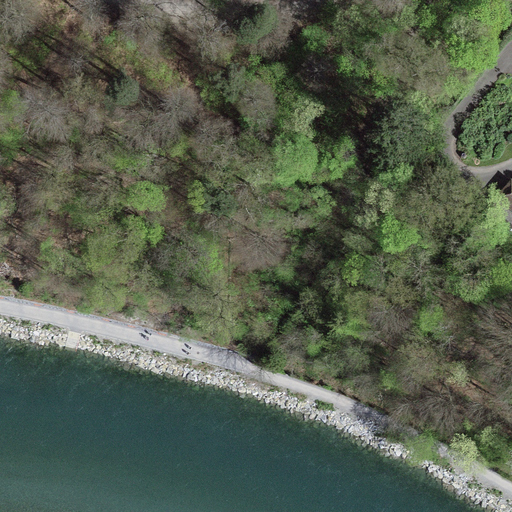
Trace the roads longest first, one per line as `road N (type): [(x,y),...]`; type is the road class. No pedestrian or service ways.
road 1 (track): [(146,0),(214,10),(323,0)]
road 2 (residential): [(511,166),(486,174),(462,171),(448,159),(445,135),(485,77)]
